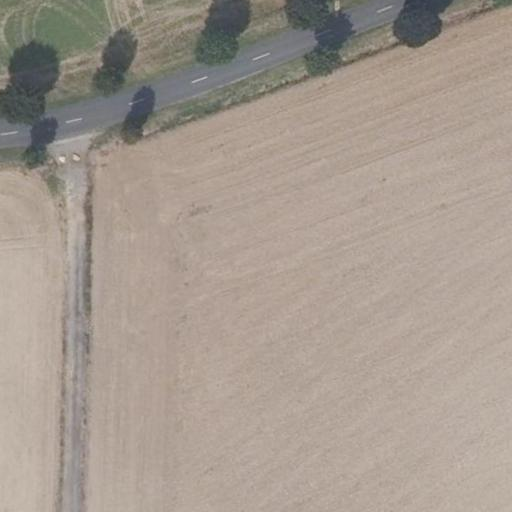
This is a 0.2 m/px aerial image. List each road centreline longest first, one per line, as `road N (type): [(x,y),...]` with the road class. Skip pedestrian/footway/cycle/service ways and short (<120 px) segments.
road 1 (tertiary): [(419,0),(88,130),(0,141)]
road 2 (unknown): [(88,130),(74,511)]
